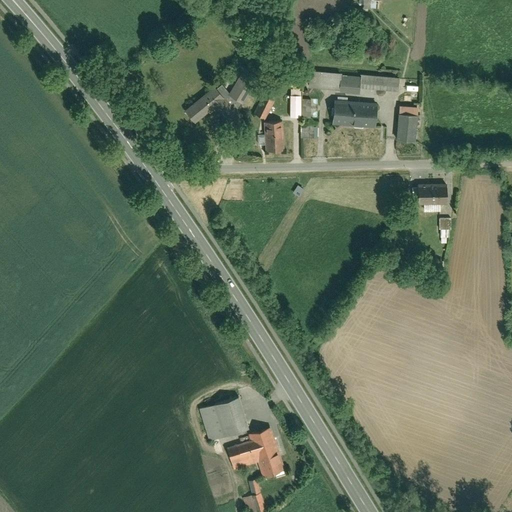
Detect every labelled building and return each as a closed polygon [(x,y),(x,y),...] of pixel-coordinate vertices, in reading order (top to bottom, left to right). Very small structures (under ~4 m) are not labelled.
[(250,101),(262,72),(245,66),(233,94),(250,101)] [(341,73),(308,70),(307,86),(340,88),(341,73)] [(341,73),(340,88),(357,89),(357,86),(358,74),(341,73)] [(358,74),(357,86),(397,89),(398,77),(358,74)] [(271,77),(252,112),(264,118),(274,99),(272,98),(281,82),(271,77)] [(210,87),(182,109),(192,122),(214,105),(210,100),(217,95),(210,87)] [(299,95),(288,95),(288,115),(299,115),(299,99),(299,95)] [(308,99),(299,99),(299,115),(308,115),(308,99)] [(376,103),(333,100),(331,122),(374,126),(376,103)] [(415,107),(397,105),(396,114),(414,115),(415,107)] [(414,115),(396,114),(394,139),(412,140),(414,115)] [(282,121),(262,122),(263,151),(283,150),(282,121)] [(315,136),(314,125),(303,125),(303,136),(315,136)] [(225,147),(238,151),(243,132),(231,129),(225,147)] [(446,182),(419,183),(419,202),(446,202),(446,182)] [(301,195),(306,188),(299,184),(295,192),(301,195)] [(449,217),(438,217),(438,228),(449,227),(449,217)] [(187,346),(177,355),(186,365),(196,355),(187,346)] [(236,396),(201,407),(211,439),(246,428),(236,396)] [(281,466),(268,426),(247,433),(248,438),(255,459),(260,473),(281,466)] [(233,467),(255,459),(248,438),(226,446),(233,467)] [(247,479),(251,493),(259,491),(255,477),(247,479)] [(251,493),(243,495),(248,511),(252,511),(264,509),(259,491),(251,493)]
